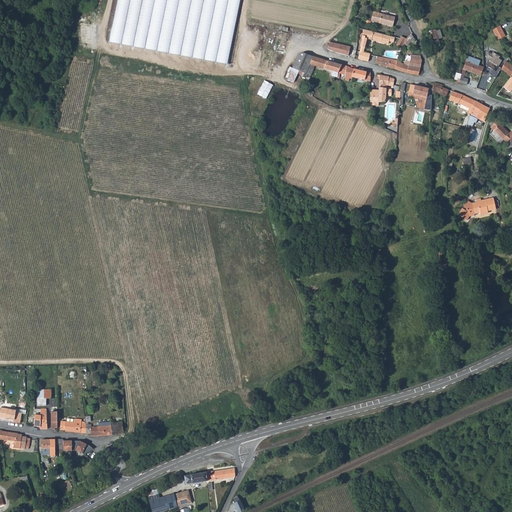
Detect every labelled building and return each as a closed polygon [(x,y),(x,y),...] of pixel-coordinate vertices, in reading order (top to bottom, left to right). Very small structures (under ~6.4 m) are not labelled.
[(117,0),(110,40),(227,64),(240,0),(117,0)] [(378,23),(392,27),(394,18),(373,13),(370,22),(378,23)] [(499,27),(492,31),(498,41),(505,37),(499,27)] [(438,39),(435,31),(434,29),(428,32),(433,46),(440,43),(438,39)] [(394,43),(396,38),(364,30),(361,39),(362,39),(360,47),(361,47),(366,48),(367,44),(367,43),(368,39),(372,40),(373,38),(375,39),(375,40),(389,44),(390,42),(394,43)] [(276,50),(285,51),(288,33),(279,31),(276,50)] [(411,35),(405,45),(408,46),(410,46),(415,39),(411,35)] [(407,40),(402,37),(401,39),(397,45),(403,48),(407,40)] [(330,43),(328,50),(334,52),(349,56),(351,51),(351,47),(330,43)] [(360,52),(356,51),(356,52),(354,58),(368,62),(370,54),(364,53),(360,52)] [(488,52),(485,57),(489,60),(498,67),(502,61),(499,59),(500,57),(493,52),(492,54),(488,52)] [(296,58),(292,68),(297,71),(305,74),(304,75),(310,77),(315,66),(332,72),(331,76),(337,78),(338,75),(341,65),(303,54),(299,55),(296,58)] [(403,63),(401,72),(418,76),(422,61),(421,57),(411,54),(410,56),(407,54),(403,63)] [(467,56),(463,69),(466,70),(481,75),(484,67),(478,65),(479,61),(473,58),(467,56)] [(397,62),(377,57),(375,64),(395,70),(397,62)] [(397,62),(395,70),(401,72),(403,63),(397,61),(397,62)] [(511,66),(505,61),(500,70),(510,77),(511,74),(511,66)] [(341,65),(338,75),(341,76),(341,74),(345,75),(345,80),(352,84),(352,77),(371,82),(371,74),(356,70),(342,64),(341,65)] [(378,105),(378,102),(385,102),(386,95),(389,96),(391,95),(391,91),(389,89),(386,89),(386,85),(392,86),(393,79),(377,75),(377,78),(380,79),(379,90),(370,90),(370,103),(370,105),(378,105)] [(511,78),(510,77),(503,88),(510,92),(511,90),(511,78)] [(460,80),(460,84),(467,86),(468,80),(463,79),(461,78),(460,80)] [(264,81),(257,94),(266,99),(273,85),(264,81)] [(432,90),(431,92),(435,93),(446,97),(447,90),(441,88),(441,86),(432,83),(432,90)] [(428,89),(411,86),(409,96),(426,100),(425,109),(431,110),(431,98),(431,96),(427,95),(428,89)] [(467,113),(470,114),(472,108),(475,102),(450,91),(447,100),(458,104),(456,109),(459,111),(460,108),(467,111),(467,113)] [(468,119),(468,122),(470,123),(472,118),(471,118),(472,116),(476,118),(476,119),(484,123),(486,117),(488,111),(489,109),(475,102),(472,108),(470,114),(469,118),(468,119)] [(395,117),(395,121),(391,121),(391,125),(398,125),(399,118),(395,117)] [(511,131),(510,134),(497,121),(490,128),(499,136),(496,140),(500,144),(504,140),(507,143),(510,140),(511,142),(511,131)] [(474,201),(471,202),(472,207),(473,213),(479,212),(479,213),(479,214),(487,212),(487,211),(494,209),(492,197),(482,200),(482,201),(480,202),(479,198),(474,200),(474,201)] [(456,214),(461,217),(467,207),(472,207),(471,202),(469,203),(465,200),(456,214)] [(467,207),(461,217),(465,220),(468,215),(473,214),(473,213),(472,207),(467,207)] [(52,389),(37,388),(37,405),(47,405),(47,397),(51,397),(52,389)] [(18,411),(3,409),(2,419),(16,421),(16,424),(22,425),(24,414),(18,413),(18,411)] [(39,427),(40,430),(48,431),(47,409),(41,409),(40,416),(35,415),(34,427),(39,427)] [(85,433),(85,425),(81,424),(82,421),(67,419),(67,423),(66,422),(66,423),(61,422),(60,430),(65,431),(65,432),(85,433)] [(85,425),(85,433),(90,434),(90,436),(103,435),(102,424),(98,425),(98,428),(91,428),(91,426),(85,425)] [(110,424),(102,424),(103,435),(112,435),(111,425),(110,424)] [(122,425),(111,425),(112,435),(120,434),(123,434),(122,425)] [(17,433),(2,431),(1,441),(14,442),(13,449),(19,449),(19,446),(25,446),(26,437),(21,437),(21,435),(17,434),(17,433)] [(54,441),(50,440),(41,441),(41,450),(47,450),(48,454),(55,454),(55,452),(54,441)] [(54,440),(54,441),(55,452),(59,452),(63,452),(63,451),(63,450),(63,441),(63,440),(54,440)] [(71,441),(63,441),(63,450),(63,451),(75,450),(75,449),(78,440),(76,440),(76,443),(71,443),(71,441)] [(85,443),(78,440),(75,449),(84,453),(91,448),(88,444),(86,446),(84,445),(85,443)] [(235,468),(206,473),(207,481),(207,483),(210,482),(209,481),(237,477),(235,468)] [(207,481),(206,473),(185,476),(186,484),(207,481)] [(189,490),(174,495),(154,500),(149,502),(152,511),(159,511),(165,511),(177,507),(189,503),(187,498),(191,497),(189,490)] [(234,496),(234,497),(235,499),(234,500),(235,502),(235,504),(239,511),(245,509),(239,497),(240,497),(239,495),(237,493),(234,496)]
